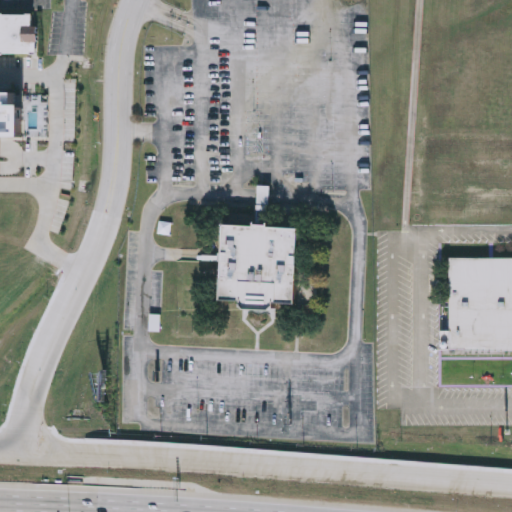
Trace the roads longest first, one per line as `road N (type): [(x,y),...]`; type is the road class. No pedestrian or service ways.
road 1 (secondary): [(511,486),(24,449)]
road 2 (residential): [(83,275),(110,209),(121,52),(136,0)]
road 3 (residential): [(24,449),(38,372),(83,275)]
road 4 (motorway): [(129,511),(0,506)]
